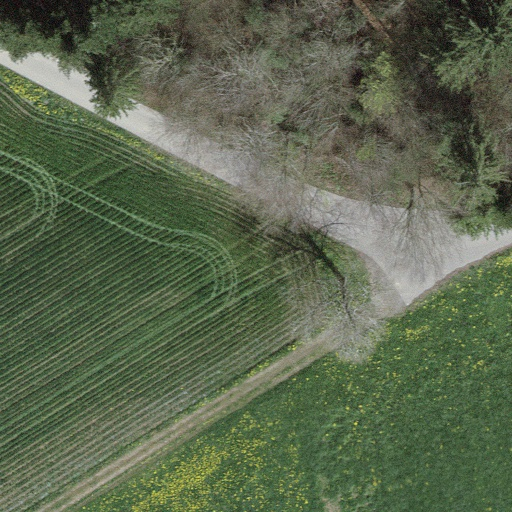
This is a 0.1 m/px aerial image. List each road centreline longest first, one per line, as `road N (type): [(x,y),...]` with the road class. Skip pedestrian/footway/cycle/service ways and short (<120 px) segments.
road 1 (unclassified): [(0,46),(382,233),(425,244),(511,224)]
road 2 (track): [(68,511),(197,434),(338,333),(425,244)]
